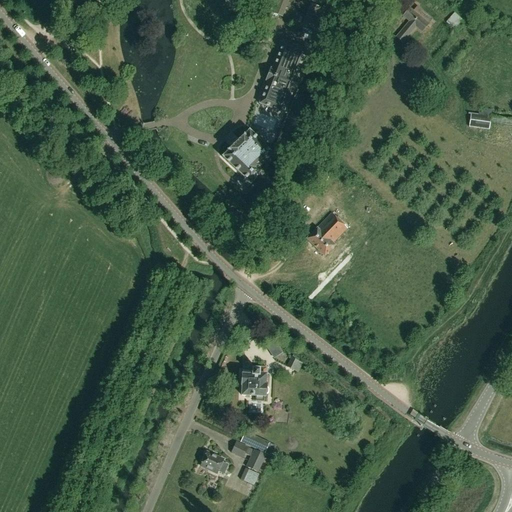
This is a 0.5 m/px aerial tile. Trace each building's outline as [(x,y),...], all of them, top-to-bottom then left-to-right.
[(287,1),(283,0),(278,0),(273,14),(277,15),(281,16),(287,1)] [(432,19),(417,7),(413,12),(409,9),(403,17),(409,22),(396,37),(402,43),(415,27),(421,32),(432,19)] [(452,12),(458,22),(466,17),(460,8),(452,12)] [(304,25),(315,29),(318,20),(308,15),(304,25)] [(261,104),(265,106),(268,107),(273,109),(276,110),(280,112),(282,113),(291,90),(292,91),(293,88),(295,83),(297,79),(295,79),(306,50),(283,41),(272,70),(271,69),(269,73),(267,78),(266,81),(267,81),(261,97),(259,102),(259,104),(261,104)] [(468,128),(488,130),(490,118),(470,115),(468,128)] [(248,130),(221,157),(223,159),(223,158),(250,184),(260,172),(257,169),(272,155),(249,132),(249,131),(248,130)] [(321,186),(328,174),(320,170),(313,182),(321,186)] [(332,243),(346,229),(331,214),(306,239),(323,257),(334,246),(332,243)] [(286,368),(298,373),(303,364),(290,358),(286,368)] [(265,376),(264,376),(265,368),(252,368),(251,375),(242,375),(241,396),(264,397),(265,376)] [(245,432),(240,442),(264,453),(269,443),(245,432)] [(231,454),(243,459),(248,448),(236,443),(231,454)] [(257,473),(265,457),(255,451),(246,468),(257,473)] [(216,474),(217,472),(224,475),(228,465),(221,462),(223,460),(206,453),(200,467),(216,474)]
